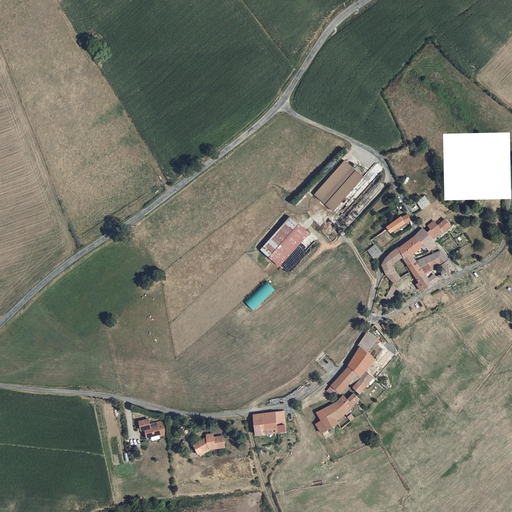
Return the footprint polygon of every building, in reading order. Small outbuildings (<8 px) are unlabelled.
[(342,149),(334,159),(338,162),(346,152),(342,149)] [(320,184),(337,203),(358,179),(340,163),(338,164),(320,184)] [(376,164),(356,185),(363,192),(383,170),(376,164)] [(310,196),(329,212),(337,203),(320,184),(310,196)] [(421,210),(430,205),(426,197),(416,202),(421,210)] [(400,219),(399,219),(391,225),(389,223),(385,226),(386,229),(389,233),(408,219),(406,215),(400,219)] [(276,268),(305,235),(286,219),(257,252),(276,268)] [(436,227),(433,223),(427,226),(430,231),(433,236),(438,231),(440,233),(439,233),(440,234),(446,229),(449,227),(444,220),(436,227)] [(427,252),(434,247),(429,238),(426,233),(421,229),(413,236),(422,245),(427,252)] [(415,250),(422,245),(413,236),(409,241),(410,243),(415,250)] [(404,257),(409,254),(414,251),(415,250),(410,243),(408,244),(406,242),(400,245),(398,247),(403,256),(404,257)] [(379,253),(372,244),(365,250),(372,258),(379,253)] [(422,245),(415,250),(414,251),(417,255),(418,255),(422,254),(427,252),(422,245)] [(391,267),(391,265),(403,256),(398,247),(392,251),(387,255),(383,260),(381,265),(384,270),(391,267)] [(409,264),(412,271),(415,277),(421,273),(428,269),(429,270),(438,264),(439,266),(446,261),(438,252),(426,257),(414,262),(409,264)] [(404,257),(403,258),(409,264),(414,262),(409,254),(404,257)] [(439,266),(442,269),(448,277),(455,272),(446,261),(439,266)] [(445,279),(448,277),(442,269),(439,271),(440,277),(445,279)] [(401,279),(400,278),(396,270),(387,274),(393,284),(401,279)] [(437,279),(431,276),(425,279),(421,273),(415,277),(419,286),(414,288),(418,293),(436,282),(437,279)] [(263,283),(242,304),(250,312),(272,292),(263,283)] [(390,299),(397,287),(392,285),(386,297),(390,299)] [(358,347),(367,352),(376,339),(366,332),(357,346),(358,347)] [(372,362),(375,358),(367,352),(358,347),(346,365),(348,366),(347,367),(329,386),(335,391),(337,394),(347,383),(358,393),(372,377),(365,370),(368,366),(371,369),(375,365),(372,362)] [(325,391),(330,397),(335,391),(329,386),(325,391)] [(352,420),(346,411),(357,400),(351,394),(344,400),(340,397),(326,407),(315,413),(320,422),(314,425),(319,434),(334,425),(338,430),(352,420)] [(251,416),(254,436),(284,432),(282,412),(251,416)] [(136,424),(138,433),(141,431),(144,440),(157,436),(158,438),(163,436),(159,423),(154,425),(155,428),(148,431),(147,427),(145,422),(136,424)] [(200,441),(192,446),(200,458),(209,451),(209,449),(223,447),(221,436),(211,438),(210,434),(204,436),(205,440),(201,442),(200,441)]
